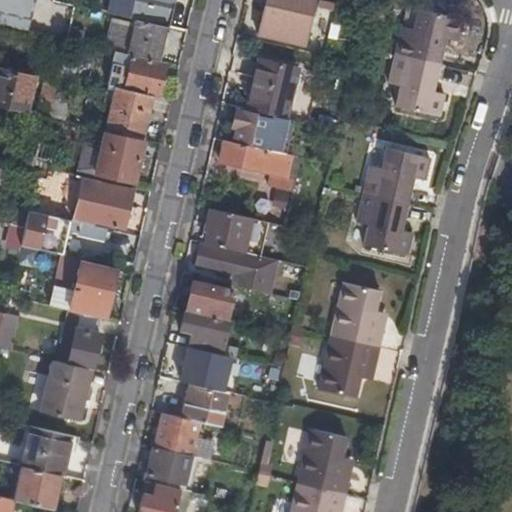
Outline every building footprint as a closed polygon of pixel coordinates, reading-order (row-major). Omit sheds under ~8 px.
[(0,0),(0,24),(27,31),(29,19),(33,0),(0,0)] [(125,0),(122,17),(127,18),(131,0),(125,0)] [(166,27),(167,27),(173,0),(131,0),(127,18),(166,27)] [(305,15),(308,16),(312,0),(265,0),(264,6),(305,15)] [(405,4),(401,24),(414,27),(418,7),(405,4)] [(305,15),(264,6),(257,35),(298,45),(305,15)] [(401,24),(395,54),(438,64),(444,37),(457,39),(462,17),(418,7),(414,27),(401,24)] [(122,17),(113,15),(106,49),(114,50),(159,60),(166,27),(127,18),(122,17)] [(78,43),(67,40),(59,75),(70,78),(78,43)] [(159,78),(163,62),(159,60),(114,50),(105,85),(106,86),(150,96),(155,97),(160,98),(164,79),(159,78)] [(438,64),(395,54),(388,82),(401,84),(396,105),(439,115),(443,93),(432,91),(438,64)] [(257,59),(246,110),(285,118),(291,89),(297,67),(257,59)] [(0,70),(0,107),(12,110),(17,111),(22,90),(30,92),(33,78),(0,70)] [(44,80),(33,78),(30,92),(40,95),(44,80)] [(48,119),(57,83),(44,80),(40,95),(36,116),(48,119)] [(105,131),(141,139),(150,96),(106,86),(103,103),(111,105),(105,131)] [(12,110),(0,107),(0,136),(6,138),(12,110)] [(289,119),(307,123),(309,111),(291,108),(289,119)] [(235,128),(232,142),(255,147),(264,149),(271,119),(234,111),(230,126),(235,128)] [(42,127),(31,175),(36,177),(45,178),(48,168),(57,131),(46,128),(42,127)] [(115,172),(134,176),(141,143),(101,133),(92,174),(113,179),(115,172)] [(232,142),(223,140),(219,159),(272,172),(268,186),(274,188),(270,207),(285,209),(289,191),(291,191),(294,178),(287,176),(291,156),(264,149),(255,147),(232,142)] [(373,143),(369,163),(382,166),(387,146),(373,143)] [(369,163),(363,192),(407,202),(413,175),(425,177),(430,156),(387,146),(382,166),(369,163)] [(294,178),(299,157),(291,156),(287,176),(294,178)] [(132,183),(134,176),(115,172),(113,179),(132,183)] [(73,220),(91,225),(91,220),(123,227),(126,212),(128,206),(131,191),(83,180),(73,220)] [(407,202),(363,192),(356,220),(368,223),(364,244),(407,254),(412,232),(400,229),(403,217),(407,202)] [(407,202),(403,217),(408,219),(412,203),(407,202)] [(258,256),(266,222),(210,209),(205,225),(208,226),(205,243),(241,252),(258,256)] [(102,240),(105,228),(91,225),(73,220),(29,210),(24,227),(20,245),(56,253),(62,254),(67,230),(82,234),(82,235),(102,240)] [(20,245),(24,227),(13,224),(8,247),(19,249),(20,245)] [(268,290),(275,260),(258,256),(241,252),(240,255),(200,246),(195,266),(232,275),(231,281),(268,290)] [(70,310),(101,318),(109,285),(114,286),(117,276),(111,275),(112,270),(80,264),(81,259),(62,254),(56,253),(50,282),(54,283),(50,306),(70,310)] [(184,310),(224,319),(230,290),(191,281),(184,310)] [(330,334),(377,345),(382,324),(371,321),(374,310),(378,289),(342,281),(330,334)] [(109,285),(101,318),(107,319),(114,286),(109,285)] [(89,368),(92,369),(100,335),(97,334),(101,318),(70,310),(57,361),(89,368)] [(219,355),(227,320),(224,319),(184,310),(179,330),(191,333),(187,347),(219,355)] [(371,321),(382,324),(384,312),(374,310),(371,321)] [(14,316),(4,314),(0,330),(0,348),(6,350),(14,316)] [(372,366),(377,345),(330,334),(318,388),(354,397),(359,375),(362,363),(372,366)] [(187,347),(179,346),(173,373),(172,379),(172,380),(179,382),(187,347)] [(229,357),(219,355),(187,347),(179,382),(190,384),(215,390),(218,378),(224,379),(229,357)] [(230,384),(236,359),(229,357),(224,379),(218,378),(215,390),(224,392),(228,393),(230,384)] [(77,420),(89,368),(57,361),(53,360),(41,412),(77,420)] [(369,378),(372,366),(362,363),(359,375),(369,378)] [(173,373),(160,370),(158,376),(172,379),(173,373)] [(197,422),(217,426),(224,392),(215,390),(190,384),(181,418),(197,422)] [(243,396),(252,398),(254,390),(230,384),(228,393),(243,396)] [(190,456),(207,460),(211,442),(194,439),(197,422),(181,418),(159,413),(152,447),(190,456)] [(0,426),(0,461),(10,463),(14,445),(17,430),(0,426)] [(297,481),(343,492),(348,471),(338,469),(341,457),(345,436),(309,427),(297,481)] [(20,466),(59,475),(68,436),(30,428),(25,448),(20,466)] [(68,436),(59,475),(63,476),(72,437),(68,436)] [(257,471),(269,474),(271,467),(266,466),(271,444),(264,442),(257,471)] [(10,463),(20,466),(25,448),(14,445),(10,463)] [(178,489),(182,490),(190,456),(152,447),(146,475),(165,479),(164,486),(178,489)] [(338,469),(348,471),(351,459),(341,457),(338,469)] [(12,500),(50,508),(55,491),(56,483),(59,475),(20,466),(12,500)] [(257,471),(254,484),(266,487),(269,474),(257,471)] [(153,484),(143,481),(141,494),(150,497),(153,484)] [(290,511),(327,511),(328,511),(332,511),(338,511),(343,492),(297,481),(290,511)] [(55,491),(50,508),(57,510),(62,492),(63,485),(56,483),(55,491)] [(173,511),(178,489),(164,486),(153,484),(150,497),(141,494),(136,511),(173,511)] [(9,511),(12,500),(0,497),(0,511),(9,511)]
